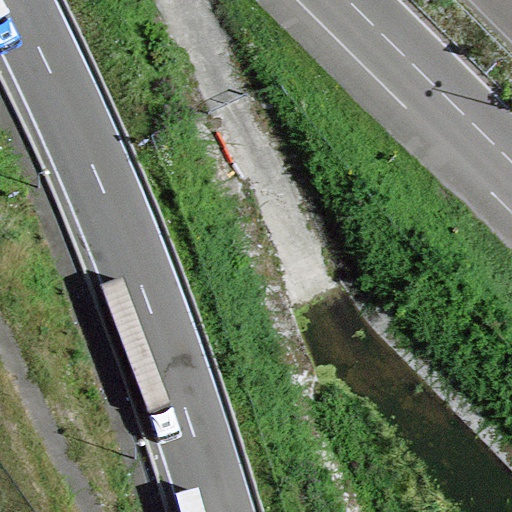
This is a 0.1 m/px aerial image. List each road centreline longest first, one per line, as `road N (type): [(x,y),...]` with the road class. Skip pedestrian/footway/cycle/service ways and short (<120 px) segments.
road 1 (motorway): [(32,0),(135,223),(229,511)]
road 2 (motorway): [(346,0),(511,165)]
